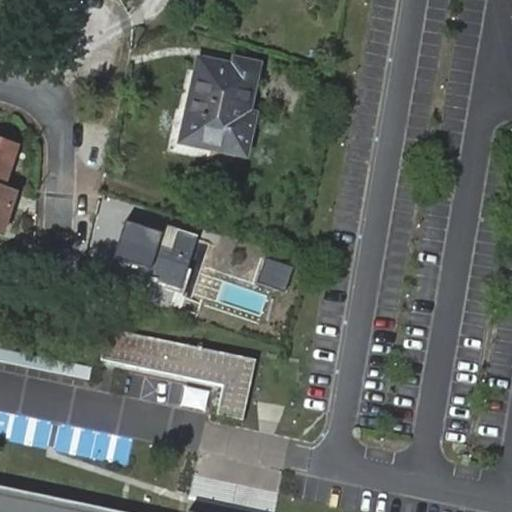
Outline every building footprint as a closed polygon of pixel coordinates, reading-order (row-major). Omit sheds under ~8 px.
[(199,63),(184,128),(244,148),(251,118),(245,116),(255,69),(236,64),(234,72),(199,63)] [(244,148),(184,128),(180,143),(242,157),(244,148)] [(0,144),(0,188),(3,190),(16,150),(0,144)] [(3,190),(0,188),(0,234),(1,234),(15,193),(3,190)] [(157,247),(161,235),(125,223),(107,278),(125,284),(128,273),(146,278),(145,281),(156,284),(157,282),(180,289),(195,240),(176,233),(170,251),(157,247)] [(164,226),(161,235),(157,247),(170,251),(176,233),(177,231),(164,226)] [(269,256),(259,282),(284,291),(294,265),(269,256)] [(105,362),(227,387),(222,416),(248,420),(260,362),(110,331),(105,362)] [(104,511),(0,489),(0,511),(104,511)]
